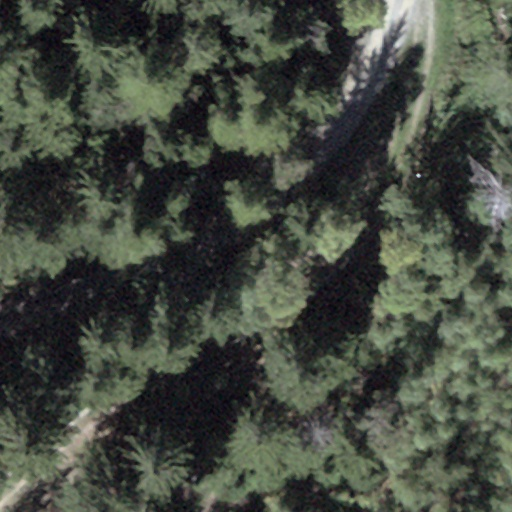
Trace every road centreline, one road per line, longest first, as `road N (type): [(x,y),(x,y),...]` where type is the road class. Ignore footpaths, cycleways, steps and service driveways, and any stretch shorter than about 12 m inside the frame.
road 1 (track): [(0,503),(66,441),(341,253),(393,175),(408,128),(423,78),(426,31),(418,0)]
road 2 (track): [(405,0),(357,107),(278,191),(148,270),(0,329)]
